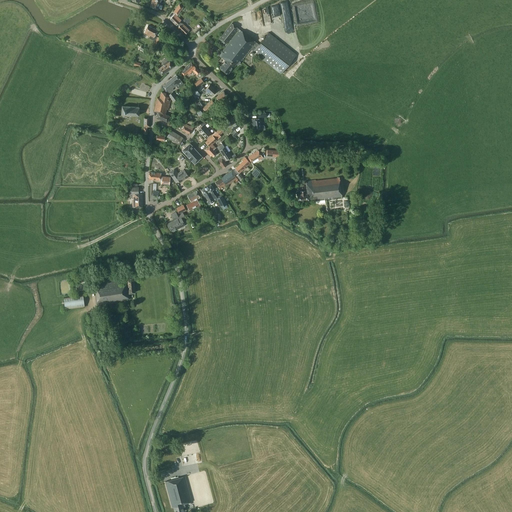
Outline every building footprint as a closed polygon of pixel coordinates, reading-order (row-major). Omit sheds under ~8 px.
[(151,0),(150,6),(157,9),(158,8),(160,8),(161,5),(159,4),(160,0),(151,0)] [(178,5),(173,12),(175,13),(177,14),(182,8),(178,5)] [(176,15),(177,14),(175,13),(170,19),(176,25),(177,24),(179,26),(177,28),(185,34),(189,30),(182,23),(176,17),(177,16),(176,15)] [(259,44),(231,23),(219,39),(225,44),(237,30),(238,31),(219,55),(225,60),(224,61),(224,62),(222,64),(220,67),(227,73),(233,66),(234,66),(236,64),(238,65),(251,48),(254,50),(253,51),(281,73),(296,54),(268,32),(259,44)] [(156,48),(161,39),(160,39),(154,36),(157,30),(148,25),(144,33),(150,37),(149,38),(152,40),(153,39),(156,40),(152,46),(156,48)] [(162,75),(173,66),(169,61),(174,57),(171,53),(161,61),(164,65),(158,69),(162,75)] [(195,67),(191,62),(181,71),(186,77),(192,70),(197,75),(200,72),(195,67)] [(176,85),(178,88),(180,85),(179,84),(182,82),(176,74),(166,83),(163,86),(169,93),(173,89),(172,88),(176,85)] [(194,83),(197,87),(204,82),(201,78),(194,83)] [(216,90),(210,84),(205,89),(203,88),(204,87),(202,85),(197,89),(200,92),(202,90),(205,93),(206,91),(211,95),(216,90)] [(195,98),(200,94),(197,90),(192,93),(195,98)] [(168,95),(173,102),(178,98),(173,91),(168,95)] [(226,95),(223,91),(216,98),(219,101),(222,99),(225,102),(221,105),(225,109),(233,102),(229,97),(227,99),(225,97),(226,95)] [(157,97),(154,111),(157,112),(156,117),(167,122),(170,116),(166,114),(167,108),(169,109),(170,100),(168,100),(168,97),(168,96),(166,93),(165,93),(162,92),(160,98),(157,97)] [(203,107),(206,111),(215,104),(211,100),(203,107)] [(121,114),(139,115),(139,107),(122,106),(121,114)] [(215,118),(211,112),(206,116),(211,121),(215,118)] [(265,129),(264,126),(263,125),(261,126),(260,117),(266,117),(266,113),(257,114),(257,118),(252,119),(253,129),(261,128),(261,129),(262,129),(265,129)] [(198,129),(205,138),(210,133),(204,126),(206,123),(203,120),(200,124),(202,126),(198,129)] [(181,130),(190,134),(193,128),(185,124),(181,130)] [(183,138),(171,130),(167,137),(179,144),(183,138)] [(215,152),(216,150),(211,145),(216,140),(212,136),(205,142),(209,146),(205,150),(210,155),(211,154),(212,156),(216,153),(215,152)] [(182,150),(194,164),(202,156),(190,143),(182,150)] [(226,152),(223,147),(224,147),(222,143),(217,147),(219,150),(223,156),(217,160),(222,168),(227,165),(224,161),(231,157),(228,151),(226,152)] [(262,156),(258,150),(248,157),(251,162),(257,157),(258,158),(262,156)] [(269,156),(281,158),(282,152),(270,150),(269,156)] [(250,162),(245,157),(241,160),(243,161),(235,168),(240,173),(243,169),(244,169),(250,162)] [(178,173),(175,168),(168,172),(175,183),(178,181),(179,182),(188,176),(184,169),(178,173)] [(251,172),(256,177),(260,172),(255,168),(251,172)] [(220,189),(238,178),(237,177),(232,170),(215,182),(220,189)] [(149,172),(148,179),(160,180),(160,179),(161,179),(161,184),(169,185),(170,177),(160,176),(161,173),(149,172)] [(342,197),(339,177),(306,181),(307,193),(305,194),(305,190),(300,191),(300,194),(297,195),(298,201),(315,199),(315,201),(342,197)] [(213,194),(212,192),(211,190),(213,189),(211,184),(206,187),(201,190),(203,194),(204,194),(208,201),(207,201),(208,204),(213,202),(212,200),(211,199),(213,198),(216,196),(215,195),(214,195),(214,194),(213,194)] [(138,187),(130,187),(130,194),(130,197),(133,197),(133,199),(132,199),(132,207),(142,207),(142,193),(138,193),(138,187)] [(200,198),(196,191),(187,195),(191,202),(186,205),(189,210),(200,204),(197,199),(200,198)] [(226,204),(222,195),(217,198),(221,207),(226,204)] [(183,204),(177,207),(178,209),(179,212),(185,209),(184,206),(183,204)] [(174,228),(176,227),(177,229),(185,225),(182,219),(185,217),(183,212),(177,215),(176,212),(171,215),(174,220),(167,224),(170,230),(171,230),(172,231),(173,231),(174,231),(174,230),(175,229),(174,228)] [(129,293),(135,292),(133,277),(127,278),(127,280),(126,280),(125,279),(94,283),(96,305),(124,301),(123,299),(130,298),(129,293)] [(85,306),(83,295),(64,298),(65,309),(85,306)] [(165,481),(166,484),(172,507),(173,507),(174,511),(184,511),(186,510),(184,504),(192,502),(185,476),(165,481)]
